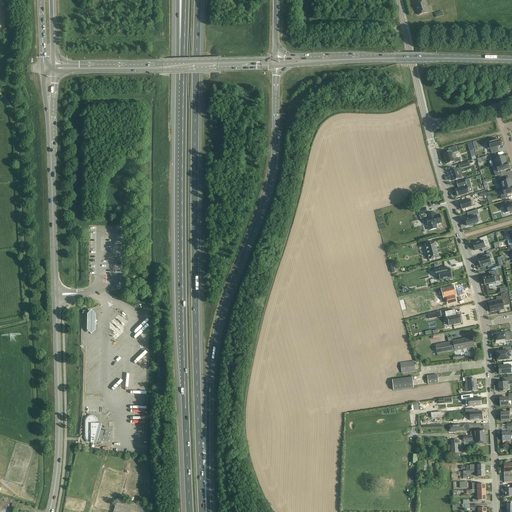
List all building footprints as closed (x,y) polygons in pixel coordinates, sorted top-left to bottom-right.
[(417,10),(419,15),(428,13),(426,8),(424,1),(416,4),(418,10),(417,10)] [(491,142),(486,144),(488,150),(490,149),(491,154),(498,152),(497,147),(501,146),(499,140),(495,141),(495,140),(491,141),(491,142)] [(449,152),(444,154),(447,164),(454,162),(454,163),(460,162),(460,158),(454,160),(452,154),(458,152),(456,147),(448,149),(449,152)] [(496,156),(490,158),(491,161),(492,161),(493,167),(506,163),(504,157),(497,159),(496,156)] [(506,163),(493,167),(494,167),(496,166),(498,172),(494,173),(495,176),(501,175),(500,172),(508,170),(506,163)] [(457,169),(449,171),(453,181),(460,179),(457,169)] [(458,189),(455,190),(457,197),(469,193),(468,188),(471,186),(469,179),(456,183),(457,187),(458,187),(458,189)] [(502,179),(496,181),(497,184),(498,184),(500,190),(511,186),(511,184),(511,180),(503,182),(502,179)] [(511,186),(500,190),(502,196),(500,196),(501,200),(507,198),(507,195),(511,193),(511,186)] [(469,199),(459,203),(462,210),(472,207),(469,199)] [(419,216),(420,220),(426,218),(429,231),(437,229),(436,224),(442,223),(439,215),(435,216),(434,213),(427,215),(425,207),(417,209),(419,216)] [(471,218),(465,220),(467,226),(470,225),(471,226),(474,225),(473,224),(478,223),(475,215),(478,214),(477,210),(469,212),(469,213),(471,218)] [(483,241),(473,244),(475,251),(481,249),(482,252),(488,250),(487,247),(485,247),(483,241)] [(426,246),(430,261),(439,258),(435,243),(426,246)] [(491,254),(484,256),(485,259),(478,261),(480,268),(491,265),(490,260),(492,259),(491,254)] [(389,264),(392,274),(398,272),(395,262),(389,264)] [(446,266),(434,269),(434,270),(435,269),(437,278),(436,278),(439,278),(440,278),(440,280),(440,281),(452,278),(452,277),(451,278),(449,269),(450,269),(447,269),(446,270),(445,267),(446,267),(446,266)] [(490,277),(483,278),(484,285),(488,284),(489,285),(493,284),(493,283),(496,283),(496,282),(498,282),(496,271),(489,272),(490,277)] [(453,287),(452,287),(452,288),(452,287),(451,287),(452,288),(448,288),(442,290),(444,297),(447,297),(448,298),(447,298),(448,304),(456,302),(454,296),(453,297),(452,295),(455,295),(453,287)] [(504,310),(503,306),(503,304),(509,303),(507,294),(502,295),(502,297),(497,298),(497,301),(488,303),(490,312),(504,310)] [(134,365),(149,352),(146,349),(147,348),(148,332),(149,331),(146,328),(149,326),(147,323),(150,321),(147,318),(147,313),(150,310),(145,306),(135,315),(138,318),(134,322),(135,324),(135,327),(139,327),(133,332),(136,335),(133,337),(135,340),(133,342),(135,345),(133,347),(135,350),(133,353),(135,355),(133,358),(134,359),(134,365)] [(96,313),(91,309),(87,313),(87,329),(91,334),(95,329),(96,313)] [(455,310),(445,312),(446,319),(447,319),(449,326),(461,323),(460,315),(456,315),(455,316),(455,314),(456,314),(455,310)] [(495,336),(494,336),(494,340),(495,340),(496,341),(506,340),(506,336),(511,336),(511,340),(511,339),(511,332),(509,333),(509,332),(494,334),(495,336)] [(437,355),(460,350),(474,347),(472,337),(458,340),(435,345),(437,355)] [(112,358),(125,344),(123,342),(110,356),(112,358)] [(503,351),(496,352),(497,360),(509,359),(508,351),(511,351),(511,347),(503,348),(503,351)] [(414,361),(400,363),(402,373),(416,371),(414,361)] [(504,366),(498,367),(499,374),(511,373),(510,366),(511,365),(511,362),(503,363),(504,366)] [(428,384),(438,383),(437,375),(427,376),(428,384)] [(394,391),(414,388),(413,378),(392,380),(394,391)] [(468,387),(468,392),(477,391),(476,380),(472,380),(468,381),(469,387),(468,387)] [(498,391),(499,391),(499,392),(507,391),(506,385),(509,385),(509,382),(499,383),(499,387),(498,388),(498,391)] [(508,406),(508,401),(511,400),(511,393),(508,394),(509,398),(500,399),(500,407),(508,406)] [(469,400),(469,406),(481,405),(480,398),(473,398),(473,394),(461,396),(461,401),(465,401),(469,400)] [(510,412),(501,413),(501,421),(509,421),(509,416),(511,416),(511,408),(510,409),(510,412)] [(475,409),(465,410),(465,415),(470,415),(470,421),(476,420),(476,419),(482,419),(481,412),(478,412),(475,412),(475,409)] [(97,443),(97,442),(98,442),(98,444),(101,444),(101,442),(109,442),(109,438),(110,438),(112,432),(106,431),(105,432),(100,430),(102,424),(97,424),(97,420),(96,419),(95,417),(93,417),(91,416),(90,417),(88,417),(87,419),(86,420),(86,422),(86,435),(85,436),(86,438),(87,440),(88,441),(89,442),(91,442),(91,443),(97,443)] [(511,440),(511,424),(507,425),(507,433),(502,433),(503,441),(507,441),(507,440),(511,440)] [(472,440),(475,440),(475,445),(487,444),(486,435),(471,437),(463,437),(464,441),(472,441),(472,440)] [(426,487),(432,487),(437,487),(438,465),(435,465),(434,459),(435,459),(432,439),(424,440),(427,460),(427,459),(428,459),(428,465),(427,465),(427,460),(421,460),(421,465),(421,487),(426,487)] [(150,511),(151,508),(117,499),(113,511),(150,511)]
